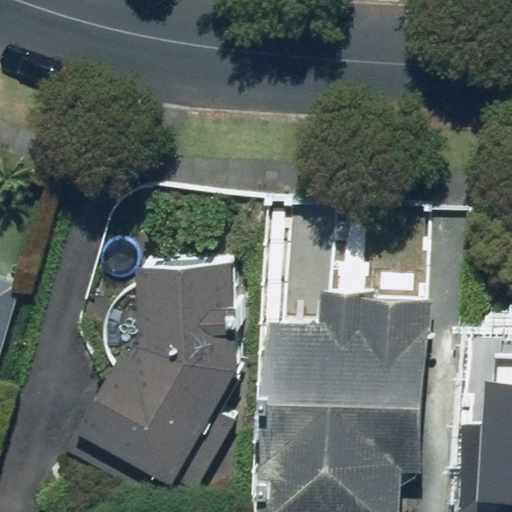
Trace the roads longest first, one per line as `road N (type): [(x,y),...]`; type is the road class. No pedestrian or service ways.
road 1 (unknown): [(61,15),(6,511)]
road 2 (residential): [(20,0),(119,34),(176,43),(511,64)]
